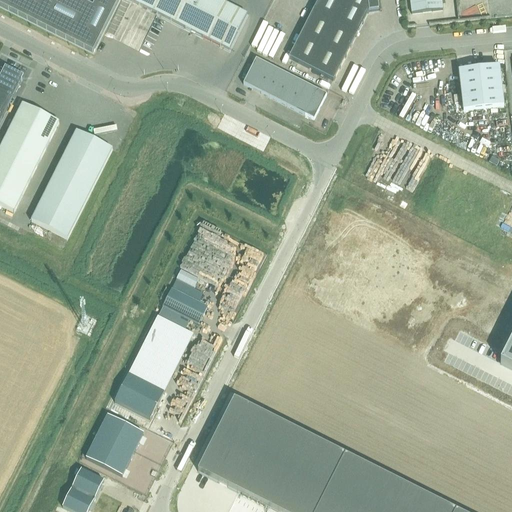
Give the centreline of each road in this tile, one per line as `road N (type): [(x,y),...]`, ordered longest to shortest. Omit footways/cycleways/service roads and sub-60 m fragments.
road 1 (unclassified): [(156,511),(331,160)]
road 2 (unclassified): [(0,31),(117,88),(174,83),(331,160)]
road 3 (unclassified): [(355,113),(392,52),(511,34)]
road 4 (unclassified): [(511,191),(355,113)]
